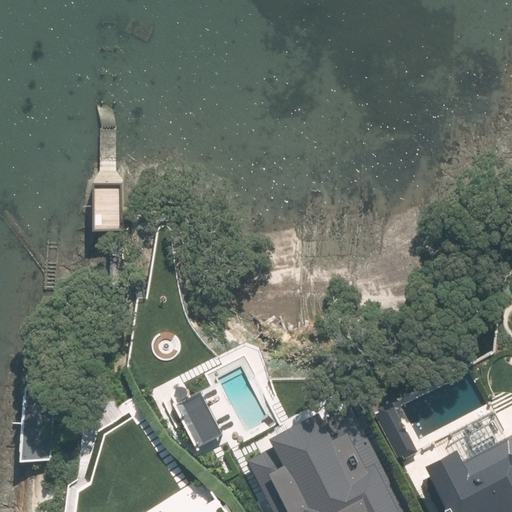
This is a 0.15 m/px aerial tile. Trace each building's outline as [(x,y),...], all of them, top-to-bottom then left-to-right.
[(108,175),(103,175),(100,223),(128,225),(140,183),(130,184),(130,176),(108,175)] [(29,454),(54,455),(56,421),(58,381),(45,380),(33,379),(29,454)] [(321,404),(248,441),(283,511),(296,511),(305,508),(307,511),(410,511),(353,398),(326,412),(321,404)] [(407,455),(422,447),(399,399),(376,409),(398,455),(405,451),(407,455)] [(444,466),(424,476),(442,511),(511,511),(511,427),(472,447),(466,435),(436,451),(444,466)]
